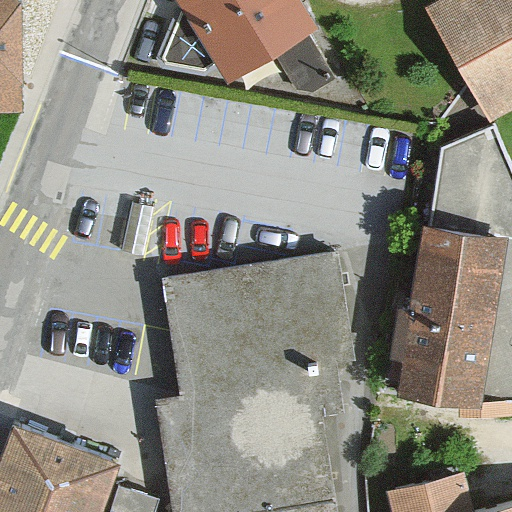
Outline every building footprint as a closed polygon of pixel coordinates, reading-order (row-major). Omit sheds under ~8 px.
[(291,0),(169,0),(173,8),(154,56),(212,66),(220,81),(309,26),(291,0)] [(511,0),(421,0),(418,2),(486,125),(511,110),(511,0)] [(494,202),(503,131),(449,125),(441,195),(494,202)] [(499,233),(409,218),(379,391),(470,406),(499,233)] [(337,249),(155,277),(174,391),(146,397),(166,503),(92,481),(102,457),(0,414),(0,511),(330,511),(315,412),(342,408),(334,362),(354,359),(337,249)] [(387,511),(511,511),(511,496),(470,507),(460,468),(381,489),(387,511)]
